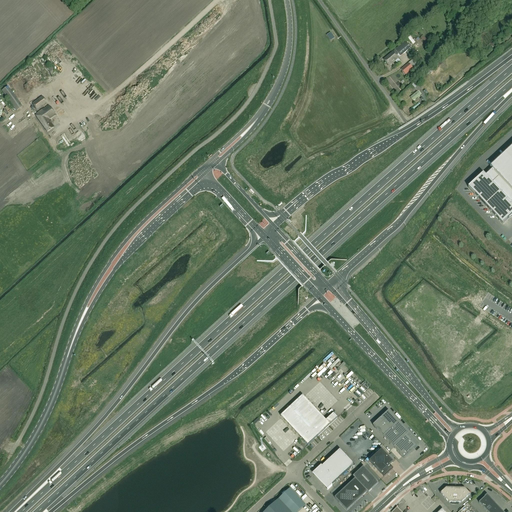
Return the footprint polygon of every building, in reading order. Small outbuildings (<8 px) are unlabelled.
[(395,50),(393,52),(383,60),(389,66),(399,58),(397,56),(399,54),(401,56),(410,48),(405,42),(395,50)] [(408,63),(401,70),(406,75),(413,69),(408,63)] [(414,82),(411,84),(417,91),(410,97),(414,101),(420,96),(426,102),(430,100),(414,82)] [(8,87),(2,91),(17,111),(22,107),(8,87)] [(32,104),(37,111),(47,104),(42,97),(32,104)] [(34,115),(46,132),(53,128),(48,121),(55,116),(48,105),(34,115)] [(66,122),(52,130),(58,141),(61,139),(63,143),(68,140),(67,137),(78,131),(74,123),(69,126),(66,122)] [(477,181),(469,188),(486,206),(503,225),(510,218),(511,216),(511,147),(505,154),(490,168),(491,169),(492,170),(489,173),(486,176),(485,175),(484,174),(477,181)] [(342,369),(346,367),(341,359),(337,362),(342,369)] [(355,375),(351,370),(346,374),(349,379),(355,375)] [(303,396),(281,416),(308,446),(337,418),(333,414),(326,421),(303,396)] [(418,445),(388,412),(373,426),(404,459),(418,445)] [(321,467),(314,474),(328,489),(327,489),(328,490),(332,486),(332,485),(354,465),(340,450),(322,467),(321,466),(321,467)] [(393,462),(382,450),(369,461),(384,477),(393,469),(389,465),(393,462)] [(355,479),(335,498),(346,510),(355,502),(356,502),(367,492),(368,493),(378,483),(363,467),(353,477),(355,479)] [(446,488),(440,493),(449,502),(461,503),(470,494),(465,488),(446,488)] [(279,499),(265,511),(298,511),(305,505),(290,489),(280,498),(279,499)] [(502,511),(487,495),(479,503),(487,511),(502,511)]
